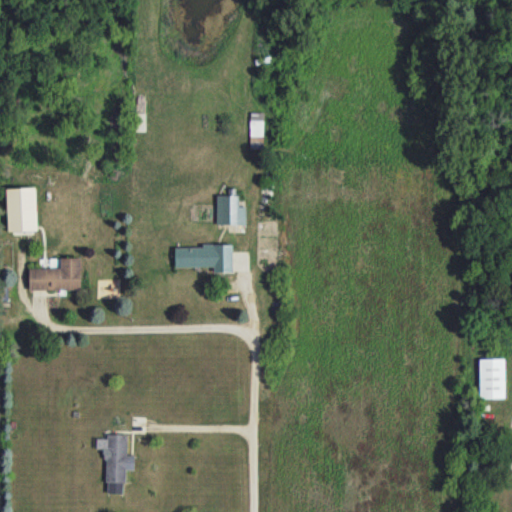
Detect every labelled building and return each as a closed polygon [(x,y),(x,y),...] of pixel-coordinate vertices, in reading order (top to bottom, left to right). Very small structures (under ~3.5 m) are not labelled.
[(249,148),(262,148),(263,112),(250,112),(249,148)] [(145,113),(134,113),(135,131),(145,131),(145,113)] [(8,232),(37,231),(35,187),(6,188),(8,232)] [(216,224),(246,224),(246,206),(238,206),(238,195),(216,195),(216,224)] [(175,246),(175,267),(214,267),(214,272),(233,272),(232,245),(175,246)] [(81,258),(60,257),(60,268),(29,268),(29,289),(80,290),(81,258)] [(506,398),(506,358),(479,358),(479,398),(506,398)] [(127,434),(106,434),(106,438),(97,438),(96,448),(106,449),(105,493),(124,493),(124,469),(134,469),(135,455),(127,455),(127,434)]
